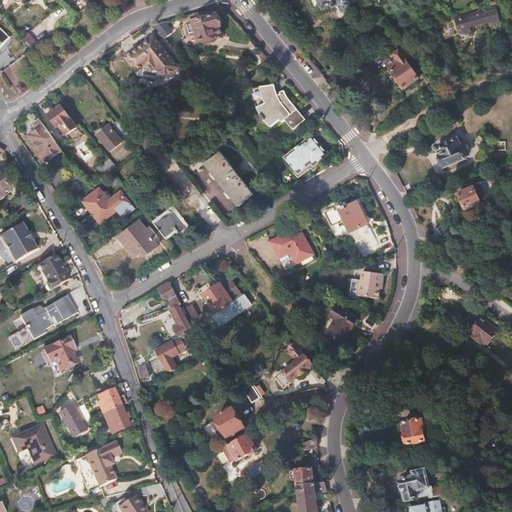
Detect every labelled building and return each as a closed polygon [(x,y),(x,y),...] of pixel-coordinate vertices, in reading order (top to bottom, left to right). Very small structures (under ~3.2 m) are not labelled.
[(336,8),(337,10),(348,5),(345,0),(313,0),(317,9),(323,7),(325,13),(336,8)] [(498,4),(455,18),(460,34),(472,31),(471,26),(489,20),(491,23),(501,20),(498,4)] [(337,10),(340,15),(351,11),(348,5),(337,10)] [(24,30),(31,25),(21,13),(14,19),(24,30)] [(194,22),(196,30),(199,41),(213,37),(212,34),(223,30),(220,23),(222,20),(220,17),(219,16),(218,14),(193,21),(194,22)] [(172,30),(165,21),(155,24),(164,36),(172,30)] [(189,32),(196,30),(194,22),(187,25),(189,32)] [(401,33),(412,30),(411,24),(400,27),(401,33)] [(22,37),(30,48),(37,44),(29,33),(22,37)] [(162,73),(175,63),(163,48),(165,46),(159,40),(156,42),(151,35),(138,47),(138,48),(133,51),(147,69),(151,65),(162,73)] [(396,47),(403,42),(399,37),(392,41),(396,47)] [(437,41),(428,47),(431,51),(440,45),(437,41)] [(403,91),(418,78),(405,61),(389,73),(392,77),(390,79),(398,89),(400,88),(403,91)] [(9,67),(3,71),(10,83),(17,78),(9,67)] [(327,80),(332,87),(345,79),(339,73),(327,80)] [(275,93),(273,83),(250,88),(253,98),(256,105),(261,111),(259,113),(264,118),(266,117),(271,124),(280,117),(283,121),(286,118),(293,128),(305,119),(286,94),(283,87),(277,89),(278,93),(275,93)] [(76,126),(62,105),(49,114),(57,126),(60,125),(66,133),(76,126)] [(122,139),(130,132),(120,120),(112,127),(122,139)] [(47,160),(62,149),(43,123),(28,134),(47,160)] [(123,139),(122,139),(112,127),(109,123),(97,134),(111,150),(123,139)] [(478,135),(482,142),(487,139),(484,132),(478,135)] [(328,152),(314,134),(287,155),(299,171),(311,161),(314,163),(328,152)] [(456,137),(436,146),(441,154),(439,155),(441,157),(439,158),(442,164),(444,163),(445,165),(466,155),(461,145),(460,145),(456,137)] [(235,169),(221,152),(205,164),(238,205),(253,193),(239,175),(242,173),(238,167),(235,169)] [(104,176),(112,169),(116,167),(109,158),(98,167),(104,176)] [(9,189),(0,176),(0,198),(3,197),(1,195),(9,189)] [(405,190),(408,196),(425,197),(424,180),(405,190)] [(475,186),(459,193),(467,209),(482,202),(475,186)] [(83,200),(92,211),(95,210),(102,221),(117,210),(123,217),(134,209),(120,191),(114,196),(109,200),(106,197),(99,187),(83,200)] [(340,208),(337,204),(324,210),(331,225),(345,219),(351,231),(368,223),(357,200),(340,208)] [(153,222),(165,238),(176,230),(179,234),(188,227),(173,207),(153,222)] [(95,210),(92,211),(100,222),(102,221),(95,210)] [(437,227),(442,236),(455,228),(450,219),(437,227)] [(145,230),(139,221),(118,237),(134,257),(148,246),(151,249),(157,245),(152,237),(154,234),(149,227),(145,230)] [(290,227),(306,253),(311,250),(296,223),(290,227)] [(30,241),(25,234),(20,224),(0,235),(0,243),(11,264),(35,250),(30,241)] [(283,266),(306,253),(290,227),(268,239),(283,266)] [(37,263),(52,288),(70,278),(55,253),(37,263)] [(378,297),(379,289),(380,281),(381,281),(383,272),(361,269),(360,277),(358,277),(356,294),(378,297)] [(215,313),(241,297),(230,278),(220,284),(203,295),(208,302),(207,303),(208,305),(209,304),(215,313)] [(170,281),(159,288),(163,296),(170,298),(177,295),(170,281)] [(75,313),(66,296),(44,308),(45,310),(35,316),(31,308),(12,319),(25,343),(44,332),(43,329),(53,324),(53,325),(75,313)] [(179,305),(181,304),(180,301),(173,304),(172,309),(179,324),(174,327),(179,337),(184,335),(187,341),(183,343),(186,350),(198,343),(179,305)] [(337,305),(330,316),(335,319),(326,333),(341,342),(356,317),(337,305)] [(335,319),(330,316),(321,330),(326,333),(335,319)] [(503,325),(491,316),(487,322),(484,319),(473,332),(476,335),(474,338),(483,344),(485,341),(489,344),(503,325)] [(282,328),(278,322),(272,326),(277,332),(282,328)] [(134,327),(122,331),(125,340),(137,336),(134,327)] [(76,348),(71,336),(43,349),(49,361),(55,358),(60,368),(78,360),(74,349),(76,348)] [(297,361),(276,378),(284,387),(312,363),(305,354),(299,346),(296,342),(289,348),(289,350),(297,361)] [(189,358),(191,362),(207,354),(205,350),(189,358)] [(138,368),(142,380),(150,377),(146,365),(138,368)] [(259,366),(253,370),(257,377),(264,373),(259,366)] [(254,384),(245,390),(253,403),(262,398),(254,384)] [(121,405),(126,403),(123,396),(118,398),(114,388),(97,395),(100,401),(98,402),(103,413),(121,405)] [(103,413),(104,415),(105,418),(110,416),(116,431),(130,425),(121,405),(103,413)] [(37,419),(46,416),(42,406),(33,410),(37,419)] [(83,429),(72,408),(60,414),(72,435),(83,429)] [(245,428),(234,409),(218,419),(219,420),(215,423),(224,438),(228,436),(230,438),(245,428)] [(413,420),(404,422),(407,445),(426,441),(423,426),(427,425),(425,417),(421,418),(420,415),(412,417),(413,420)] [(110,416),(105,418),(112,432),(116,431),(110,416)] [(407,445),(404,422),(397,424),(401,446),(407,445)] [(56,454),(41,423),(11,437),(17,451),(27,446),(35,464),(56,454)] [(248,434),(225,447),(233,460),(238,457),(239,459),(249,453),(250,455),(255,452),(254,450),(257,448),(248,434)] [(320,447),(319,438),(304,442),(307,450),(320,447)] [(118,454),(113,443),(76,460),(77,463),(81,462),(83,468),(81,474),(83,475),(90,491),(93,490),(100,487),(115,480),(109,467),(112,465),(109,458),(118,454)] [(300,483),(316,483),(315,467),(299,467),(299,468),(294,468),(295,477),(299,477),(300,483)] [(407,501),(419,498),(419,497),(429,494),(428,487),(429,487),(426,470),(406,474),(407,478),(402,480),(404,487),(402,489),(404,499),(407,501)] [(328,490),(326,482),(316,483),(300,483),(300,511),(316,511),(317,505),(321,505),(321,499),(316,499),(316,490),(328,490)] [(433,489),(435,497),(445,495),(443,487),(433,489)] [(147,511),(137,495),(112,511),(113,511),(147,511)] [(377,500),(362,503),(363,511),(368,511),(377,510),(379,510),(377,500)] [(428,511),(428,503),(410,506),(411,511),(441,511),(441,510),(430,511),(428,511)]
